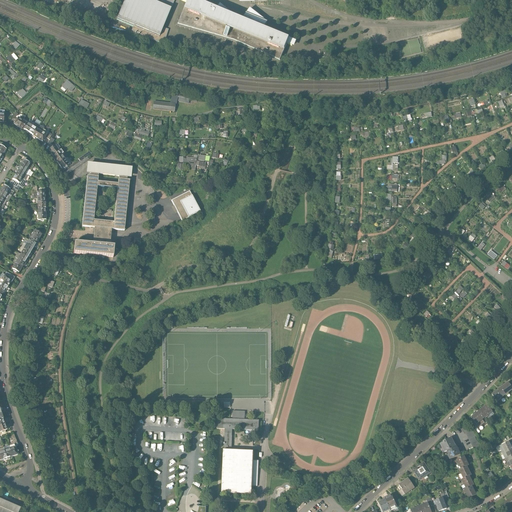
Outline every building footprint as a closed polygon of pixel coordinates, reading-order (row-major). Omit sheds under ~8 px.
[(174,0),(125,0),(118,17),(134,25),(132,28),(143,34),(165,41),(170,28),(165,26),(174,0)] [(218,7),(200,0),(183,0),(187,1),(179,23),(228,38),(238,41),(281,61),(288,44),(295,47),(298,41),(265,27),(269,22),(251,8),(243,18),(237,16),(222,3),(218,7)] [(11,64),(18,58),(15,55),(13,57),(11,54),(6,58),(11,64)] [(11,78),(15,80),(19,73),(10,69),(8,72),(13,74),(11,78)] [(67,90),(72,93),(76,87),(67,81),(62,88),(67,91),(67,90)] [(22,88),(17,94),(22,99),(27,94),(22,88)] [(171,96),(171,103),(154,101),(153,110),(176,112),(177,96),(171,96)] [(81,100),(79,105),(87,109),(90,104),(81,100)] [(13,123),(18,126),(22,120),(17,117),(13,123)] [(18,126),(22,129),(27,123),(22,120),(18,126)] [(22,129),(27,132),(31,126),(27,123),(22,129)] [(27,132),(32,135),(36,128),(31,126),(27,132)] [(32,135),(37,138),(41,131),(36,128),(32,135)] [(37,138),(42,141),(46,134),(41,131),(37,138)] [(48,149),(51,154),(58,150),(55,145),(48,149)] [(51,154),(55,159),(61,154),(58,150),(51,154)] [(55,159),(58,163),(64,159),(61,154),(55,159)] [(194,156),(179,157),(179,162),(177,162),(177,169),(184,169),(184,163),(190,163),(190,170),(206,170),(206,161),(197,162),(197,155),(194,155),(194,156)] [(58,163),(61,168),(67,164),(64,159),(58,163)] [(23,160),(20,164),(27,168),(30,164),(26,161),(23,160)] [(126,180),(127,178),(131,178),(132,168),(87,163),(86,174),(90,174),(90,177),(87,176),(87,179),(82,227),(85,227),(93,228),(94,228),(92,245),(75,243),(73,254),(113,258),(114,247),(109,247),(111,230),(113,230),(124,231),(129,181),(126,180)] [(20,164),(17,169),(24,173),(26,171),(27,168),(20,164)] [(77,164),(69,170),(70,172),(79,166),(77,164)] [(17,169),(14,174),(21,178),(24,173),(17,169)] [(14,174),(11,178),(14,180),(18,183),(21,178),(14,174)] [(25,180),(21,178),(18,183),(14,180),(13,181),(11,180),(9,183),(18,189),(19,186),(21,187),(25,180)] [(2,185),(0,188),(0,190),(6,194),(9,189),(2,185)] [(200,212),(189,191),(171,201),(175,209),(182,222),(200,212)] [(401,198),(401,196),(393,195),(392,206),(397,207),(398,198),(401,198)] [(34,230),(31,235),(38,239),(41,234),(34,230)] [(472,242),(477,237),(472,233),(468,239),(472,242)] [(31,235),(28,240),(35,244),(38,239),(31,235)] [(28,240),(26,244),(32,249),(35,244),(28,240)] [(26,244),(23,249),(30,253),(32,249),(26,244)] [(23,249),(20,254),(27,258),(30,253),(23,249)] [(491,250),(488,254),(495,259),(498,255),(491,250)] [(20,254),(17,259),(24,263),(27,258),(20,254)] [(17,259),(14,264),(21,268),(24,263),(17,259)] [(14,264),(11,268),(18,273),(21,268),(14,264)] [(6,272),(4,276),(11,279),(9,281),(11,283),(14,277),(6,272)] [(4,275),(1,280),(7,284),(9,281),(11,279),(4,276),(4,275)] [(461,286),(450,298),(457,305),(463,299),(458,294),(464,289),(461,286)] [(459,294),(463,298),(468,293),(464,289),(459,294)] [(511,386),(507,381),(499,388),(505,396),(511,390),(511,386)] [(505,396),(499,388),(491,394),(497,402),(505,396)] [(487,404),(478,410),(484,418),(492,412),(487,404)] [(245,418),(245,410),(233,410),(233,418),(245,418)] [(484,418),(478,410),(470,416),(476,424),(484,418)] [(216,418),(216,427),(224,428),(224,449),(231,449),(232,428),(257,430),(258,420),(216,418)] [(463,428),(474,449),(480,445),(470,425),(463,428)] [(443,451),(445,450),(455,445),(451,436),(439,443),(443,451)] [(500,445),(502,449),(511,445),(509,441),(500,445)] [(455,445),(445,450),(449,459),(461,453),(456,444),(455,445)] [(502,449),(504,454),(511,449),(511,447),(511,445),(502,449)] [(221,493),(251,494),(252,485),(253,459),(253,450),(231,449),(224,449),(222,449),(221,493)] [(456,459),(460,468),(467,464),(469,463),(464,455),(456,459)] [(422,463),(413,470),(419,478),(428,472),(422,463)] [(458,469),(463,477),(469,474),(471,473),(467,464),(460,468),(458,469)] [(465,488),(471,484),(473,483),(469,474),(463,477),(461,479),(465,488)] [(398,485),(395,487),(401,496),(414,487),(407,476),(398,483),(398,485)] [(476,495),(471,484),(465,488),(463,489),(467,499),(476,495)] [(392,496),(385,500),(389,509),(396,505),(392,496)] [(509,511),(511,510),(511,496),(502,504),(508,511),(509,511)] [(389,509),(385,500),(383,497),(376,501),(382,511),(385,511),(390,510),(389,509)] [(442,497),(434,500),(438,511),(446,508),(442,497)] [(18,511),(20,508),(0,499),(0,511),(18,511)] [(430,511),(427,502),(419,505),(420,511),(430,511)]
